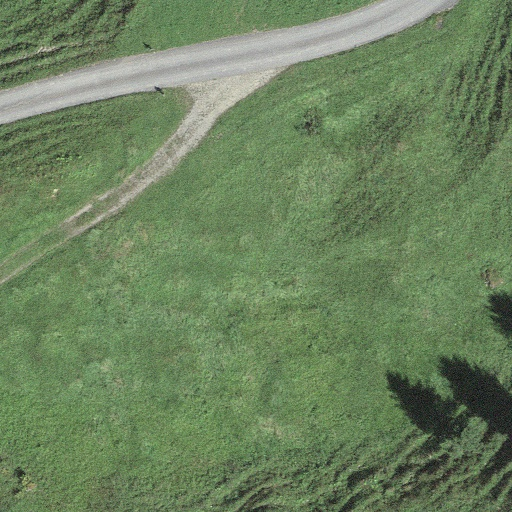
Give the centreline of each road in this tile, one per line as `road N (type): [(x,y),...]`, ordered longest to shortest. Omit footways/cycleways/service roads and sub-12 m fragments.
road 1 (track): [(0,113),(86,87),(260,54),(427,0)]
road 2 (track): [(0,278),(184,142),(260,54)]
